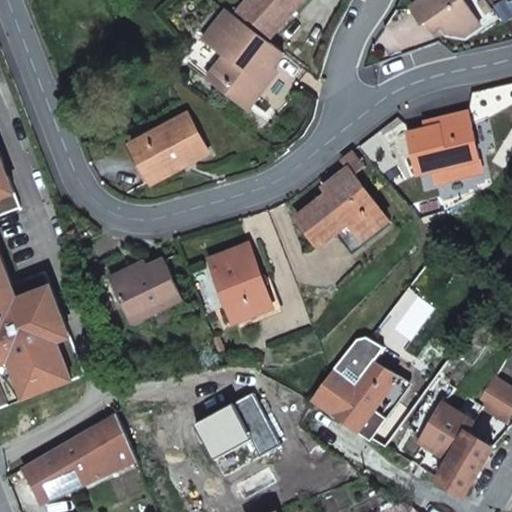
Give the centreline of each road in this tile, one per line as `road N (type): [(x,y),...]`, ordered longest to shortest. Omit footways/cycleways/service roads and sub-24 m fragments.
road 1 (residential): [(340,133),(282,177),(210,204),(140,220),(108,211),(71,168),(7,0)]
road 2 (unknown): [(0,104),(102,403),(0,478)]
road 3 (residential): [(511,57),(397,88),(340,133)]
road 4 (residential): [(340,133),(345,46),(373,0)]
